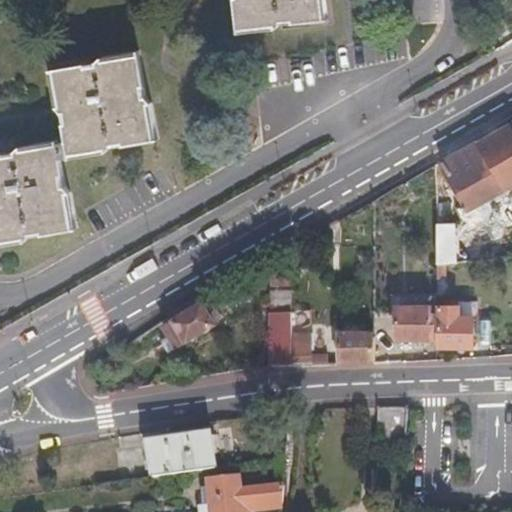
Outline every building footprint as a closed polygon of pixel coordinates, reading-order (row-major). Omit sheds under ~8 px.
[(336,0),(247,0),(251,31),(339,17),(336,0)] [(82,154),(97,152),(166,140),(153,55),(79,67),(67,69),(80,143),(82,154)] [(443,225),(435,225),(435,264),(445,265),(463,263),(463,252),(470,252),(471,233),(504,215),(498,203),(505,198),(503,196),(511,190),(511,122),(441,161),(450,177),(446,180),(450,195),(458,208),(455,212),(444,212),(443,225)] [(0,246),(87,232),(70,145),(0,157),(0,246)] [(435,264),(435,278),(444,278),(445,265),(435,264)] [(276,283),(283,368),(302,367),(299,328),(296,286),(281,287),(281,283),(276,283)] [(198,300),(169,316),(174,326),(166,332),(169,336),(160,342),(170,355),(214,329),(210,321),(203,309),(198,300)] [(203,309),(210,321),(217,317),(210,306),(203,309)] [(440,307),(440,348),(471,348),(471,307),(440,307)] [(398,339),(435,339),(435,308),(397,308),(398,339)] [(299,328),(302,367),(337,366),(336,357),(320,356),(318,338),(311,338),(310,329),(299,328)] [(343,335),(345,366),(378,364),(378,335),(343,335)] [(377,438),(406,438),(406,408),(377,408),(377,438)] [(146,443),(150,474),(213,467),(210,436),(146,443)] [(286,502),(283,482),(241,487),(240,476),(208,480),(209,489),(204,489),(206,504),(213,503),(213,511),(255,511),(255,506),(286,502)] [(206,504),(204,489),(198,490),(200,511),(213,511),(213,503),(206,504)]
